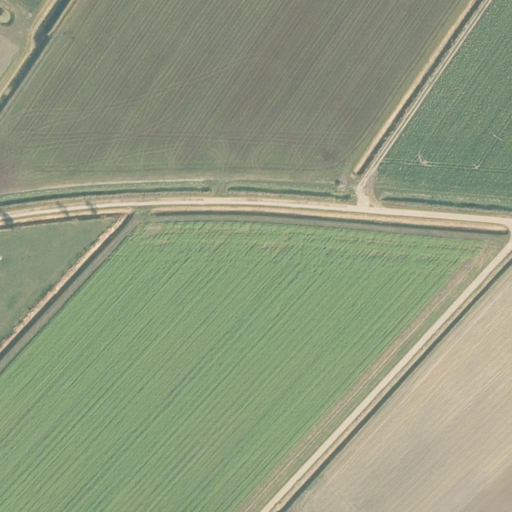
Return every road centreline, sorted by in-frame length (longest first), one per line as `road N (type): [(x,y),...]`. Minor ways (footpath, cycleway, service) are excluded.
road 1 (track): [(264,511),(511,244)]
road 2 (track): [(358,210),(361,186),(492,0)]
